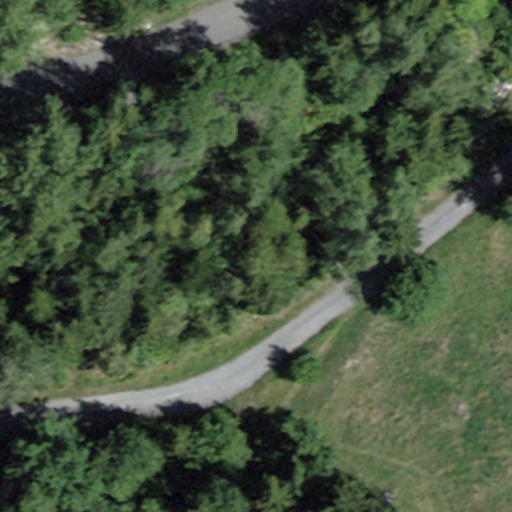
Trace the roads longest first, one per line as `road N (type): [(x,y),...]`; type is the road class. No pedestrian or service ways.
road 1 (unclassified): [(0,433),(156,412),(219,392),(511,169)]
road 2 (unclassified): [(0,93),(154,52),(280,0)]
